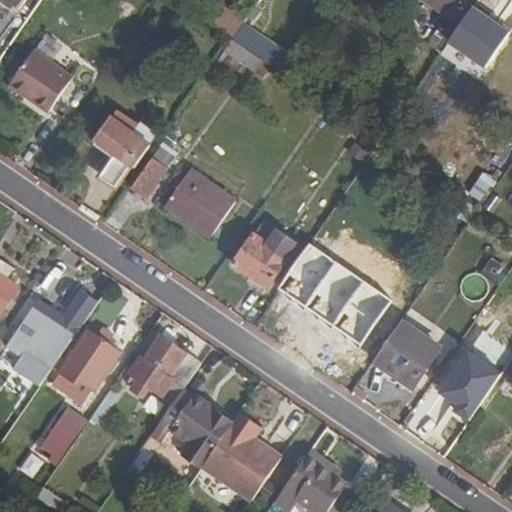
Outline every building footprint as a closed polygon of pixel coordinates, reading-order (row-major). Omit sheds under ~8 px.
[(461,0),(427,0),(455,18),(465,3),(461,0)] [(271,30),(287,37),(293,22),(277,15),(271,30)] [(234,37),(265,58),(269,61),(277,48),(243,24),(234,37)] [(234,37),(226,50),(256,71),(265,58),(234,37)] [(78,77),(36,49),(11,85),(53,114),(78,77)] [(114,118),(112,116),(96,139),(117,154),(104,173),(118,183),(131,164),(137,167),(152,144),(148,142),(153,134),(119,111),(114,118)] [(170,145),(163,141),(131,187),(147,197),(176,155),(168,149),(170,145)] [(166,205),(183,216),(208,180),(192,169),(186,175),(179,170),(170,182),(178,187),(166,205)] [(208,180),(183,216),(212,237),(237,200),(208,180)] [(235,264),(269,287),(290,258),(287,255),(296,242),(279,230),(269,243),(256,234),(235,264)] [(0,260),(0,273),(9,279),(15,270),(0,260)] [(314,300),(356,330),(380,295),(337,266),(314,300)] [(0,314),(19,287),(9,279),(0,273),(0,314)] [(469,274),(460,293),(482,303),(491,284),(469,274)] [(76,290),(79,296),(83,290),(98,301),(101,297),(81,283),(76,290)] [(59,356),(98,301),(83,290),(79,296),(70,309),(66,315),(54,306),(41,297),(32,312),(46,322),(26,351),(28,352),(51,368),(53,370),(61,357),(59,356)] [(54,306),(66,315),(70,309),(58,300),(54,306)] [(376,359),(391,370),(404,378),(401,382),(415,392),(445,348),(404,320),(376,359)] [(123,350),(92,329),(52,385),(71,398),(83,381),(96,390),(123,350)] [(186,386),(202,363),(162,336),(146,358),(143,356),(131,373),(165,396),(177,380),(186,386)] [(44,377),(51,368),(28,352),(21,362),(44,377)] [(399,384),(401,382),(404,378),(391,370),(387,376),(399,384)] [(185,388),(153,435),(164,442),(173,429),(196,445),(188,458),(203,468),(205,466),(236,420),(197,394),(196,396),(185,388)] [(88,419),(69,406),(42,446),(60,459),(88,419)] [(260,421),(243,410),(236,420),(205,466),(255,499),(283,457),(267,446),(264,450),(248,439),(260,421)] [(265,424),(260,421),(248,439),(264,450),(267,446),(256,438),(265,424)] [(314,450),(278,502),(292,511),(298,502),(312,511),(330,511),(350,485),(333,474),(338,467),(314,450)] [(181,500),(191,485),(179,477),(169,493),(181,500)] [(346,490),(330,511),(341,511),(354,495),(346,490)] [(384,511),(403,511),(391,503),(384,511)]
